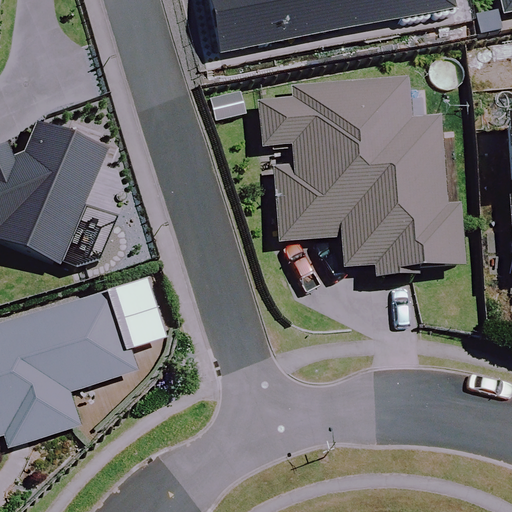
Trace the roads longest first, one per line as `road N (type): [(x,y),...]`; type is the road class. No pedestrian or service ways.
road 1 (residential): [(259,421),(133,0)]
road 2 (residential): [(511,415),(441,398),(259,421)]
road 3 (residential): [(259,421),(199,468),(160,511)]
